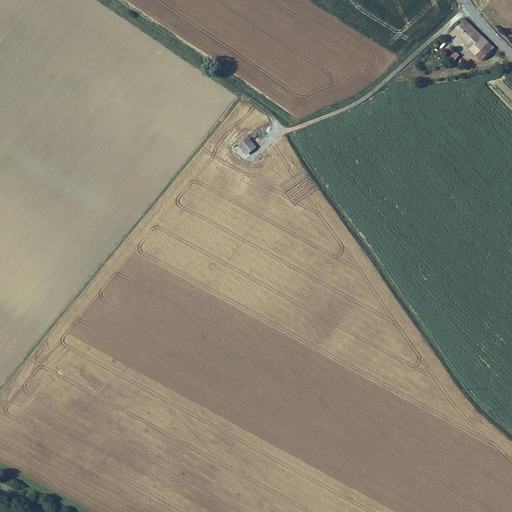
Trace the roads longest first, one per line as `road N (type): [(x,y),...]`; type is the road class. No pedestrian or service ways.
road 1 (track): [(0,390),(236,99),(250,97),(285,131)]
road 2 (unclassified): [(469,8),(359,100),(285,131)]
